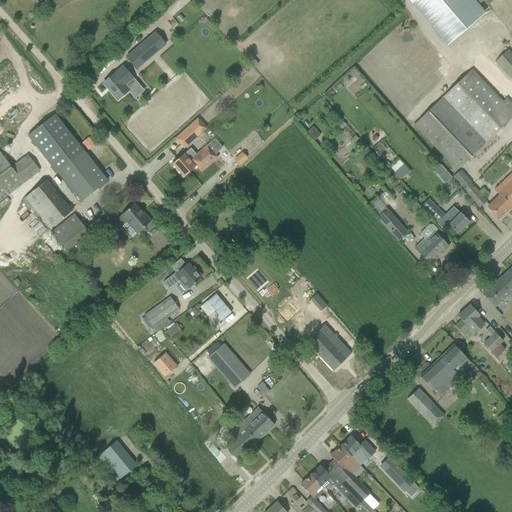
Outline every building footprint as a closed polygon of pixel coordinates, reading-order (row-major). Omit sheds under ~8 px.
[(476,6),(483,0),(410,0),(448,44),(483,14),(476,6)] [(137,69),(165,45),(155,33),(126,57),(137,69)] [(459,111),(393,35),(363,61),(429,137),(459,111)] [(495,62),(510,79),(511,76),(511,55),(507,50),(495,62)] [(122,67),(103,83),(117,100),(128,91),(130,94),(139,86),(122,67)] [(107,181),(55,114),(28,135),(80,202),(107,181)] [(225,131),(238,143),(254,127),(242,114),(225,131)] [(175,139),(183,149),(191,142),(205,129),(197,119),(182,132),(175,139)] [(305,132),(313,141),(320,135),(312,126),(305,132)] [(207,145),(195,155),(201,162),(196,166),(201,172),(217,158),(214,153),(219,149),(212,141),(207,145)] [(366,148),(360,153),(365,159),(371,154),(366,148)] [(0,201),(40,172),(27,155),(11,167),(0,152),(0,201)] [(201,162),(195,155),(189,160),(183,154),(172,164),(183,177),(196,166),(201,162)] [(403,165),(394,172),(400,179),(409,171),(403,165)] [(452,177),(463,189),(479,208),(486,202),(470,184),(471,183),(460,170),(452,177)] [(446,172),(439,178),(444,184),(451,178),(446,172)] [(511,173),(494,191),(499,196),(487,207),(498,219),(511,205),(511,173)] [(22,199),(39,220),(41,219),(48,229),(72,211),(47,179),(22,199)] [(415,212),(420,208),(420,207),(415,201),(414,202),(412,199),(407,203),(415,212)] [(420,207),(420,208),(443,230),(448,225),(457,234),(469,222),(460,213),(459,213),(453,207),(448,212),(444,216),(428,200),(420,207)] [(108,208),(98,217),(113,234),(122,226),(132,238),(136,234),(143,228),(151,221),(144,214),(143,215),(134,204),(126,211),(117,219),(108,208)] [(377,218),(398,242),(407,233),(387,210),(377,218)] [(51,232),(66,251),(71,247),(74,251),(84,243),(81,240),(88,233),(74,214),(51,232)] [(423,240),(414,249),(421,256),(428,263),(439,252),(441,254),(448,246),(443,242),(436,235),(434,233),(436,230),(432,226),(428,226),(418,235),(423,240)] [(169,290),(181,281),(188,289),(200,279),(200,278),(201,277),(197,271),(195,273),(187,263),(176,272),(163,282),(169,290)] [(379,294),(368,304),(381,319),(396,306),(383,291),(391,285),(374,265),(363,275),(379,294)] [(511,266),(503,275),(511,285),(511,266)] [(511,295),(511,285),(503,275),(482,294),(488,302),(494,308),(509,294),(511,296),(511,295)] [(266,290),(272,296),(278,291),(273,284),(266,290)] [(318,295),(340,320),(345,316),(338,309),(342,305),(327,288),(318,295)] [(216,294),(206,302),(218,316),(216,317),(220,322),(231,313),(216,294)] [(319,298),(316,294),(310,300),(313,303),(319,298)] [(139,321),(142,324),(147,320),(152,327),(178,309),(170,297),(144,315),(145,317),(139,321)] [(279,313),(287,321),(298,310),(291,302),(279,313)] [(368,304),(353,317),(366,332),(381,319),(368,304)] [(454,326),(464,336),(470,330),(472,333),(482,323),(477,317),(479,315),(470,305),(457,316),(461,320),(454,326)] [(306,342),(332,371),(350,354),(344,347),(336,338),(337,336),(335,334),(333,335),(324,325),(306,342)] [(500,344),(502,342),(495,333),(483,343),(494,356),(495,358),(505,349),(500,344)] [(207,358),(234,388),(242,381),(249,375),(223,345),(215,351),(207,358)] [(460,377),(458,376),(471,364),(453,345),(419,377),(438,397),(460,377)] [(165,353),(158,359),(169,372),(176,366),(165,353)] [(482,375),(478,371),(473,375),(477,379),(482,375)] [(264,388),(258,394),(262,398),(268,392),(264,388)] [(407,400),(414,407),(432,427),(444,416),(418,389),(407,400)] [(228,410),(222,403),(206,419),(215,428),(219,425),(216,421),(228,410)] [(225,448),(236,460),(274,425),(263,413),(252,423),(248,420),(241,427),(231,437),(234,440),(225,448)] [(351,436),(341,446),(359,465),(366,459),(362,456),(367,451),(371,456),(375,452),(363,441),(359,445),(351,436)] [(96,457),(110,474),(116,481),(136,465),(130,457),(116,441),(96,457)] [(212,445),(206,450),(214,460),(220,454),(212,445)] [(334,459),(329,464),(369,507),(370,506),(374,503),(368,497),(370,495),(347,471),(349,469),(352,472),(359,465),(341,446),(331,456),(334,459)] [(389,456),(379,466),(403,491),(413,482),(389,456)] [(320,466),(310,475),(325,490),(324,491),(326,492),(333,484),(355,508),(360,503),(368,511),(369,511),(372,509),(370,506),(369,507),(329,464),(324,469),(320,466)] [(325,490),(310,475),(300,485),(311,497),(305,502),(315,511),(326,511),(315,500),(324,491),(325,490)] [(291,499),(295,503),(299,499),(295,495),(291,499)] [(285,511),(276,502),(265,511),(285,511)] [(412,506),(416,510),(420,506),(416,502),(412,506)]
